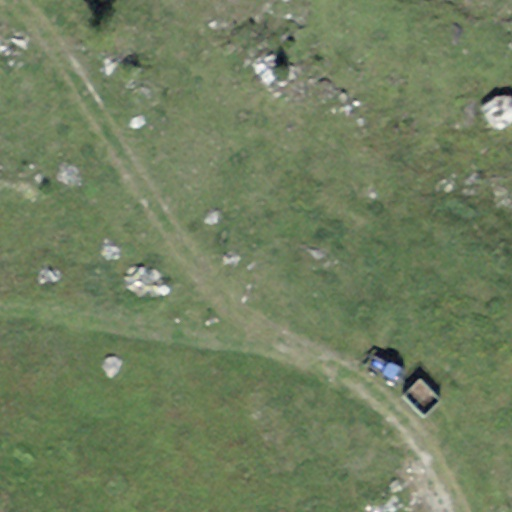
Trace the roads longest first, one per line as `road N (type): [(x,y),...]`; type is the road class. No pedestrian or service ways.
road 1 (track): [(270,344),(215,294),(74,74),(30,12),(10,0)]
road 2 (track): [(270,344),(362,381),(400,416),(461,511)]
